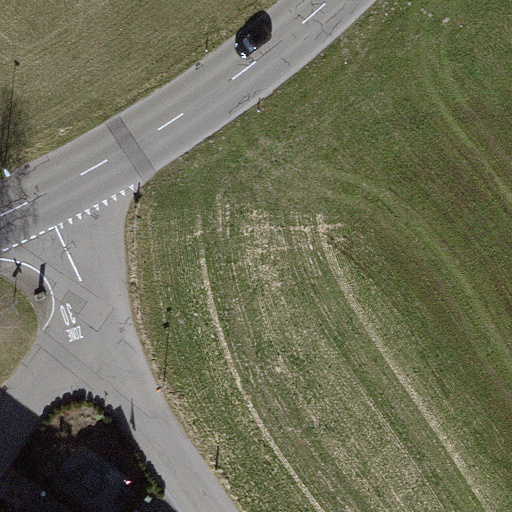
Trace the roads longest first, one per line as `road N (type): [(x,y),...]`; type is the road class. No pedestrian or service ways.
road 1 (tertiary): [(335,0),(238,84),(39,198)]
road 2 (residential): [(96,316),(155,439),(208,511)]
road 3 (residential): [(96,316),(0,439)]
road 4 (residential): [(39,198),(96,316)]
